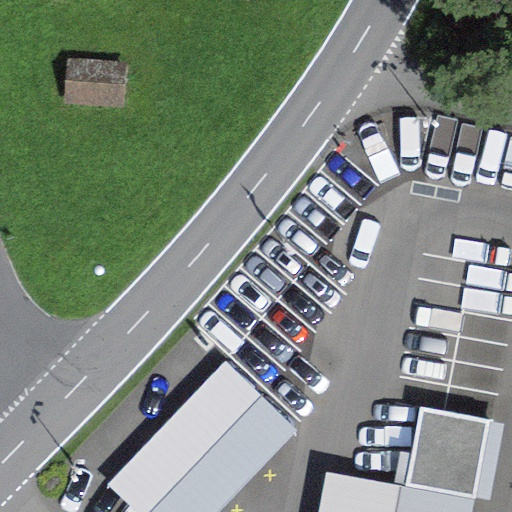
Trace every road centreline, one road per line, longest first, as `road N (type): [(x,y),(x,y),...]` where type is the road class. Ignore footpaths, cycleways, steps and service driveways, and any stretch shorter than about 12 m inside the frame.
road 1 (tertiary): [(382,0),(281,153),(59,406)]
road 2 (track): [(511,102),(354,53)]
road 3 (residential): [(0,298),(59,406)]
